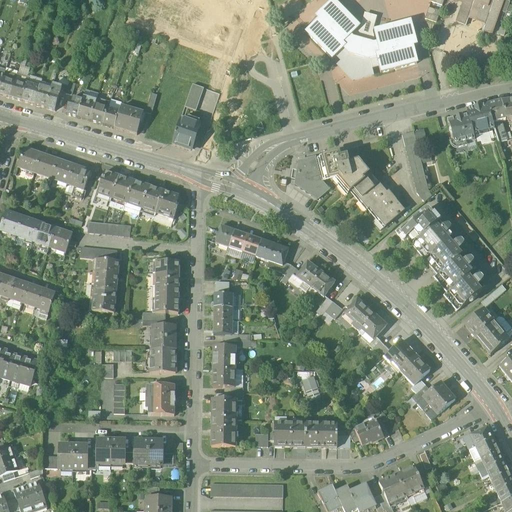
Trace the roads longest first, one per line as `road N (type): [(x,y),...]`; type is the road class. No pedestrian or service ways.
road 1 (tertiary): [(239,187),(354,261),(491,400)]
road 2 (residential): [(191,466),(363,466),(465,421),(491,400)]
road 3 (residential): [(511,88),(287,138),(258,158),(239,187)]
road 4 (residential): [(205,176),(194,255),(191,466)]
road 5 (tertiary): [(13,119),(205,176)]
road 6 (track): [(255,0),(204,150),(205,176)]
